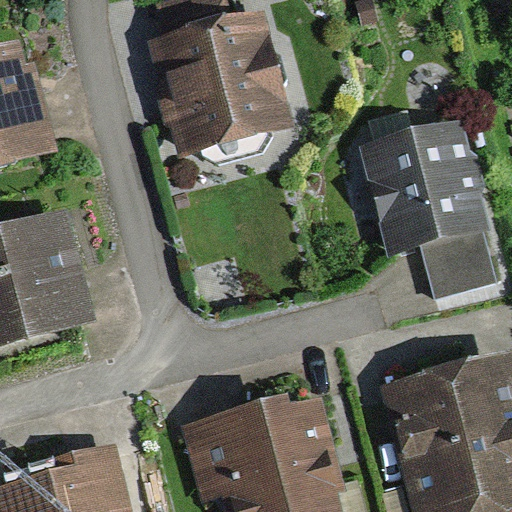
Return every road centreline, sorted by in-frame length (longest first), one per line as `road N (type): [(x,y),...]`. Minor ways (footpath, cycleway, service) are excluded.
road 1 (residential): [(89,0),(169,360)]
road 2 (residential): [(380,302),(169,360)]
road 3 (residential): [(169,360),(0,408)]
